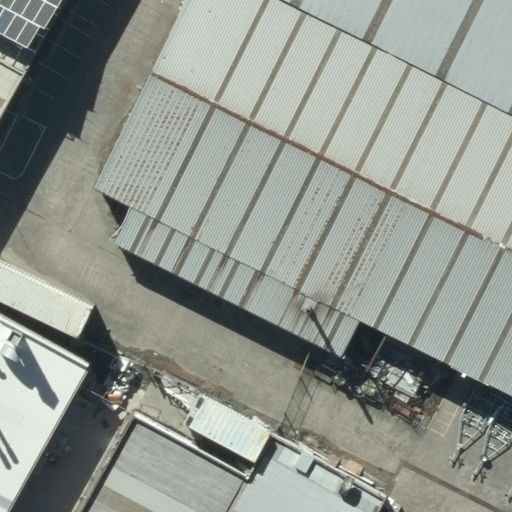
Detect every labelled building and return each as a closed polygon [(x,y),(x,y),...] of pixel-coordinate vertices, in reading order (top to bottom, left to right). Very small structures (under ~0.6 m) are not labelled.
[(0,0),(0,40),(22,0),(0,0)] [(511,74),(361,0),(182,0),(102,162),(511,364),(511,74)] [(511,0),(361,0),(511,74),(511,0)] [(0,437),(67,318),(0,281),(0,437)] [(32,511),(195,511),(212,482),(234,442),(110,374),(32,511)] [(263,511),(212,482),(195,511),(263,511)]
